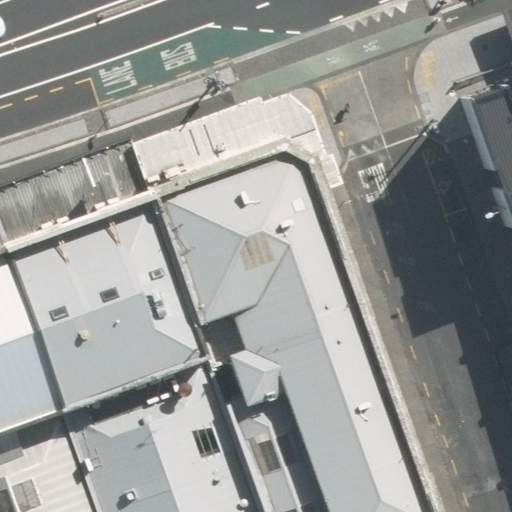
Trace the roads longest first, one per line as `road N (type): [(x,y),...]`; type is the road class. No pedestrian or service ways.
road 1 (residential): [(511,507),(332,0)]
road 2 (secondary): [(140,0),(0,50)]
